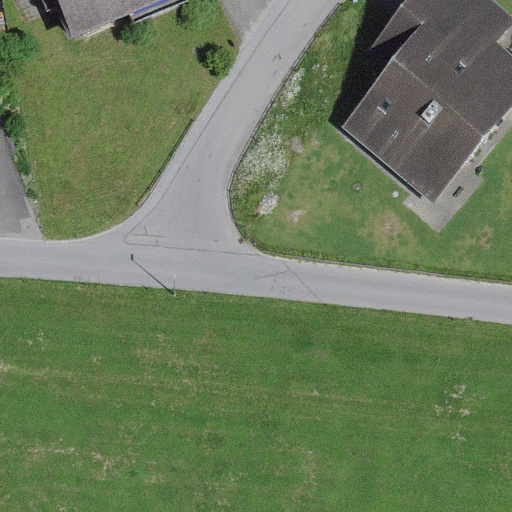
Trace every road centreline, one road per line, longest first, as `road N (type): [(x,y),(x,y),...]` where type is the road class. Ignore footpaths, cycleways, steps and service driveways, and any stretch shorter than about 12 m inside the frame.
road 1 (unclassified): [(195,271),(511,306)]
road 2 (residential): [(316,0),(253,87),(211,166),(195,271)]
road 3 (unclassified): [(0,260),(195,271)]
